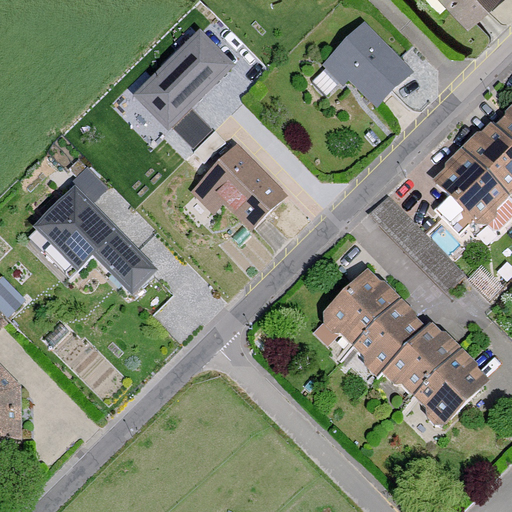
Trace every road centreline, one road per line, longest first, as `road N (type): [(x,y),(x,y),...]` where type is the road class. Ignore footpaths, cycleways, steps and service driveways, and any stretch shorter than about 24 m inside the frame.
road 1 (residential): [(213,342),(511,49)]
road 2 (residential): [(42,511),(213,342)]
road 3 (residential): [(213,342),(382,511)]
